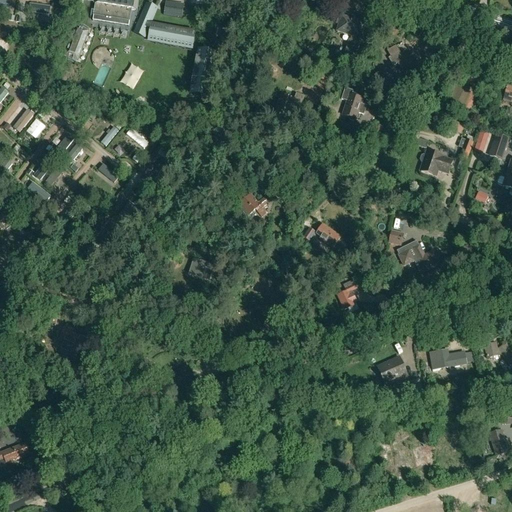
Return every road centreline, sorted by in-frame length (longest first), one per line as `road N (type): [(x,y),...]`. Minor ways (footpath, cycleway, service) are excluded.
road 1 (unclassified): [(2,511),(511,274)]
road 2 (track): [(0,379),(36,301),(108,301),(195,184),(219,139),(264,0)]
road 3 (track): [(511,236),(219,139)]
road 4 (unclassified): [(389,511),(511,471)]
